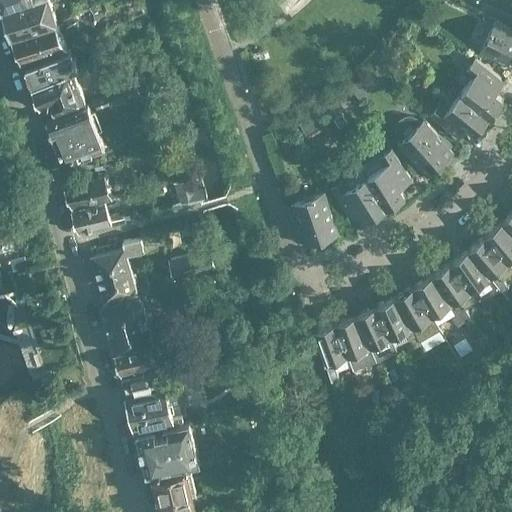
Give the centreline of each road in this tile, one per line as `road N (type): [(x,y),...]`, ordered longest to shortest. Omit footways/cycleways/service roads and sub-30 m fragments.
road 1 (residential): [(511,156),(404,247),(346,278),(312,280),(298,266),(204,0)]
road 2 (residential): [(133,511),(75,257),(0,45)]
